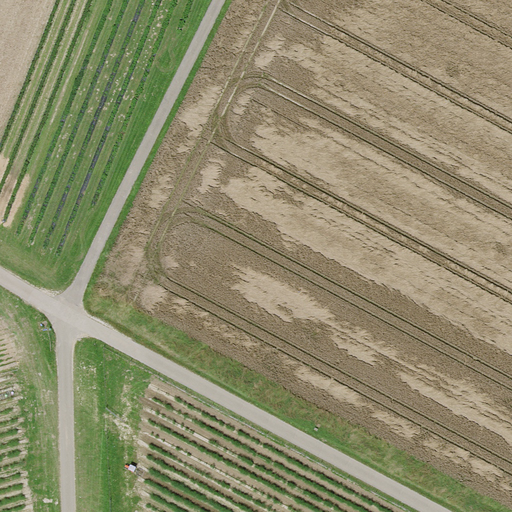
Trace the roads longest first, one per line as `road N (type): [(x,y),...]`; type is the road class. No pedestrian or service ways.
road 1 (track): [(66,511),(65,317),(216,0)]
road 2 (track): [(433,511),(0,277)]
